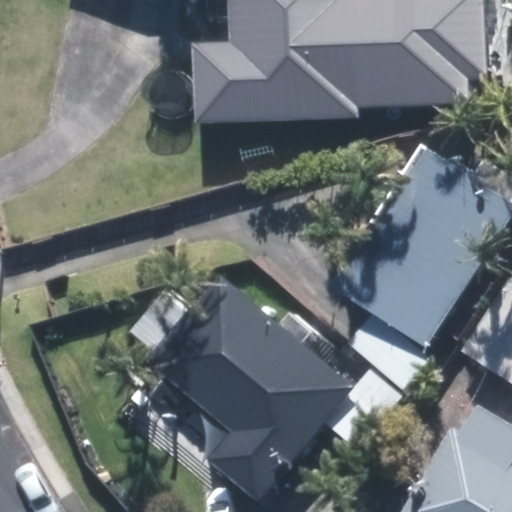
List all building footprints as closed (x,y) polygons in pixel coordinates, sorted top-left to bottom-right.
[(230,0),(231,48),(200,48),(201,117),(359,115),(358,102),(481,101),(479,0),(230,0)] [(412,384),(511,233),(511,199),(443,154),(351,291),(383,312),(358,348),(412,384)] [(365,390),(233,278),(163,360),(252,435),(227,465),(270,501),(365,390)] [(511,291),(472,351),(511,377),(511,291)] [(467,436),(456,429),(408,511),(511,511),(511,428),(481,411),(467,436)]
